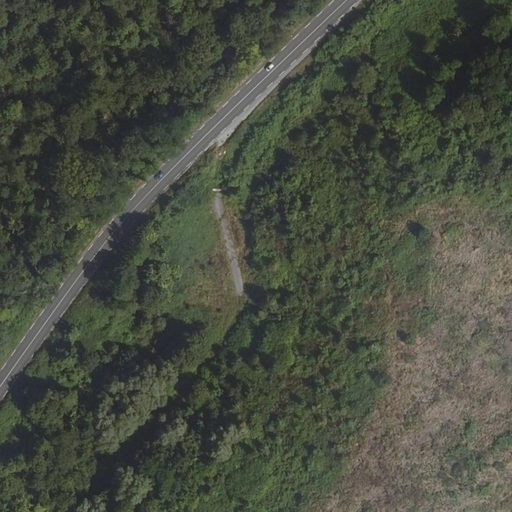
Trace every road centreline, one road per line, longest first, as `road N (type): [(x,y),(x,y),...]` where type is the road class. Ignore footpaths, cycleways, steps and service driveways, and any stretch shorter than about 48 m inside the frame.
road 1 (primary): [(0,386),(114,229),(349,0)]
road 2 (track): [(267,170),(249,190),(238,292)]
